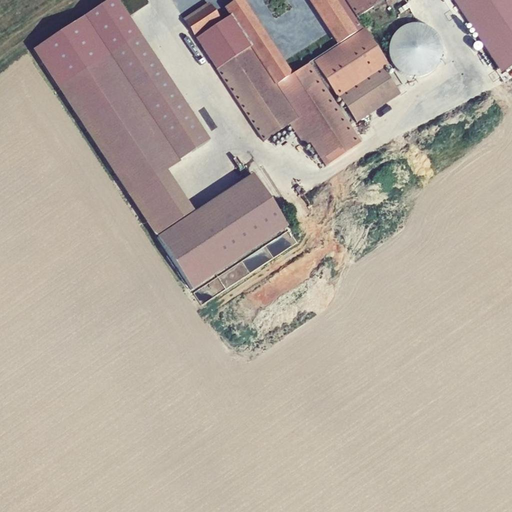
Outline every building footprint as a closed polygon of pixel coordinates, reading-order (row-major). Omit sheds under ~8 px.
[(105,0),(28,50),(133,205),(172,180),(166,172),(179,162),(179,161),(210,140),(115,0),(105,0)] [(263,142),(288,125),(298,119),(328,164),(361,143),(316,75),(301,53),(285,64),(243,0),(236,0),(224,8),(229,16),(221,21),(208,2),(182,19),(263,142)] [(307,0),(330,34),(355,18),(343,0),(307,0)] [(343,0),(355,18),(357,17),(358,18),(386,1),(386,0),(389,0),(396,10),(408,2),(406,0),(343,0)] [(511,0),(454,0),(502,73),(511,66),(511,0)] [(355,18),(330,34),(301,53),(316,75),(320,72),(336,98),(339,97),(356,123),(400,94),(383,68),(389,64),(358,18),(357,17),(355,18)] [(325,166),(328,164),(298,119),(288,125),(304,147),(309,143),(325,166)] [(194,212),(197,219),(257,180),(253,174),(194,212)] [(154,237),(156,236),(161,243),(197,219),(194,212),(172,180),(133,205),(154,237)] [(197,219),(161,243),(192,290),(287,226),(257,180),(197,219)] [(243,259),(252,272),(299,243),(290,230),(243,259)]
